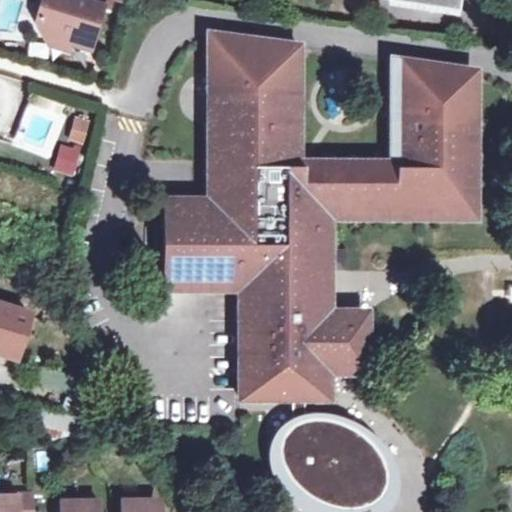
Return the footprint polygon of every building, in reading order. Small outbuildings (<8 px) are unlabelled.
[(45,0),(40,20),(47,33),(70,40),(91,46),(103,5),(108,7),(109,0),(45,0)] [(70,40),(47,33),(52,41),(68,46),(70,40)] [(290,139),(290,123),(295,119),(294,109),(290,106),(290,49),(210,38),(210,75),(219,75),(220,118),(215,122),(215,139),(211,143),(210,153),(215,157),(215,174),(210,178),(211,189),(215,194),(215,206),(215,221),(162,221),(161,284),(169,284),(174,281),(189,281),(193,284),(204,284),(209,280),(226,280),(230,285),(244,285),(244,301),(249,304),(250,320),(243,325),(243,337),(249,340),(250,396),(264,396),(270,392),(287,392),(291,396),(295,396),(307,396),(315,396),(330,397),(330,381),(330,370),(356,371),(356,353),(353,350),(353,334),(355,329),(355,313),(326,313),(326,306),(329,301),(330,288),(326,285),(326,271),(326,249),(326,234),(330,229),(330,214),(346,214),(350,211),(364,211),(369,215),(378,215),(385,211),(400,211),(404,215),(415,215),(418,211),(429,211),(429,216),(471,217),(471,205),(475,203),(476,191),(471,184),(471,152),(475,146),(476,138),(471,134),(470,73),(397,61),(397,100),(408,100),(416,100),(415,167),(408,167),(379,167),(375,163),(366,163),(364,167),(344,167),(340,164),(329,163),(327,167),(290,168),(290,158),(295,154),(295,143),(290,139)] [(415,167),(416,100),(408,100),(408,167),(415,167)] [(70,113),(66,142),(83,144),(87,115),(70,113)] [(205,139),(215,139),(215,122),(205,123),(205,139)] [(290,123),(290,139),(304,139),(304,123),(290,123)] [(66,146),(59,169),(74,174),(81,150),(66,146)] [(205,174),(215,174),(215,157),(205,157),(205,174)] [(162,207),(162,221),(215,221),(215,206),(162,207)] [(364,211),(350,211),(350,221),(365,221),(364,211)] [(400,211),(385,211),(384,221),(400,221),(400,211)] [(338,234),(326,234),(326,249),(338,249),(338,234)] [(339,271),(326,271),(326,285),(339,285),(339,271)] [(226,280),(209,280),(209,292),(226,293),(226,280)] [(189,281),(174,281),(173,292),(189,293),(189,281)] [(0,352),(17,358),(30,313),(0,304),(0,352)] [(236,320),(250,320),(249,304),(236,304),(236,320)] [(356,353),(356,371),(372,371),(373,314),(355,313),(355,329),(353,334),(353,350),(356,353)] [(307,396),(295,396),(295,421),(284,429),(279,439),(276,452),(278,464),(282,472),(286,480),(292,487),(297,493),(304,498),(310,502),(317,507),(326,511),(330,511),(372,511),(377,510),(382,508),(388,503),(393,497),(395,491),(397,485),(397,479),(396,473),(395,467),(394,460),(390,453),(385,446),(380,441),(374,435),(368,431),(362,426),(356,423),(350,420),(342,418),(335,416),(328,415),(321,414),(314,415),(311,416),(307,416),(307,396)] [(330,405),(330,397),(315,396),(315,404),(330,405)] [(33,422),(67,434),(73,417),(39,405),(33,422)] [(0,496),(0,511),(24,511),(24,496),(0,496)] [(62,502),(62,511),(93,511),(93,502),(62,502)] [(121,511),(152,511),(152,502),(121,502),(121,511)]
